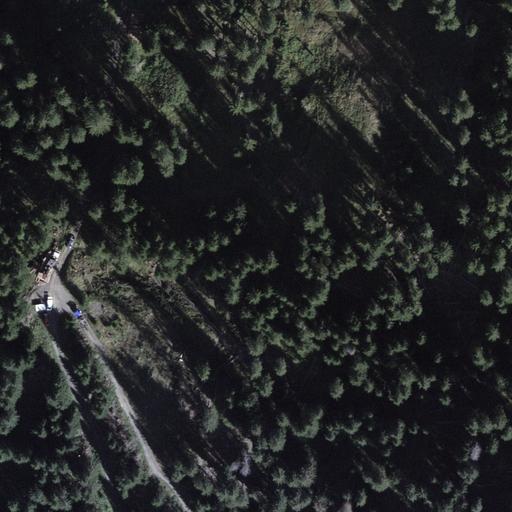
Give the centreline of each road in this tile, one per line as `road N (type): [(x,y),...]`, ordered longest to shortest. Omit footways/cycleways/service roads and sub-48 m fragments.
road 1 (track): [(118,511),(99,438),(56,346),(50,302),(104,164),(126,0)]
road 2 (track): [(50,302),(77,312),(150,460),(190,511)]
